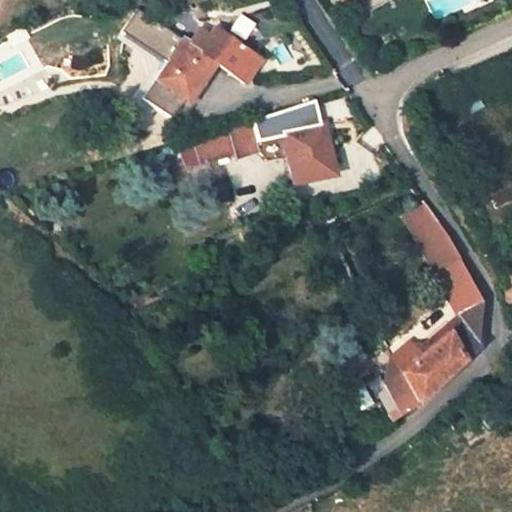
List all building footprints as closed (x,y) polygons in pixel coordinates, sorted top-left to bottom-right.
[(199,10),(183,10),(183,19),(199,19),(199,10)] [(259,61),(213,29),(208,36),(199,30),(190,43),(185,39),(169,62),(156,80),(151,76),(137,96),(170,119),(183,101),(184,101),(195,87),(197,88),(209,71),(204,67),(209,60),(214,63),(243,83),(259,61)] [(185,39),(175,32),(159,55),(169,62),(185,39)] [(45,53),(41,45),(34,49),(38,57),(45,53)] [(214,63),(209,60),(204,67),(209,71),(214,63)] [(257,150),(249,121),(192,140),(199,161),(200,164),(235,152),(236,156),(257,150)] [(322,125),(281,133),(292,184),(329,176),(326,160),(329,159),(322,125)] [(199,161),(192,140),(186,142),(180,144),(187,165),(199,161)] [(229,201),(226,187),(213,189),(214,203),(229,201)] [(335,223),(332,217),(323,221),(326,227),(335,223)] [(323,221),(322,220),(306,227),(310,235),(326,227),(323,221)] [(457,257),(446,236),(427,247),(437,267),(457,257)] [(371,264),(367,257),(366,255),(358,260),(363,269),(371,264)] [(481,303),(457,257),(437,267),(460,314),(463,313),(481,303)] [(475,346),(481,303),(463,313),(460,333),(475,346)] [(475,346),(460,333),(455,329),(449,334),(462,362),(475,350),(475,346)] [(462,362),(449,334),(418,359),(407,347),(393,359),(412,401),(415,406),(447,376),(462,362)] [(412,401),(393,359),(385,382),(391,395),(412,401)] [(508,413),(497,398),(476,410),(476,411),(480,416),(486,427),(508,413)]
